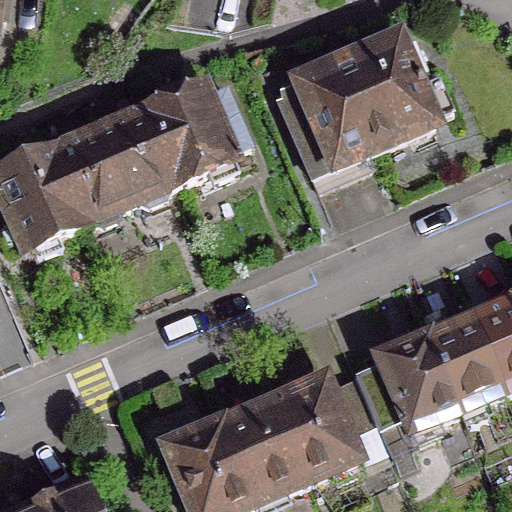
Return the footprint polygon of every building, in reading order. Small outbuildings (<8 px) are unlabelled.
[(317,71),(321,80),(294,92),(298,101),(275,111),(314,199),(370,175),(365,164),(431,135),(428,129),(449,120),(435,87),(414,96),(394,49),(349,68),(345,59),(317,71)] [(112,136),(88,146),(32,170),(0,183),(0,212),(21,262),(83,236),(82,235),(231,172),(227,164),(246,156),(222,99),(203,107),(199,98),(186,104),(112,136)] [(381,373),(403,423),(415,452),(438,442),(433,433),(511,398),(511,310),(490,321),(460,334),(404,355),(378,366),(381,373)] [(351,446),(403,423),(381,373),(330,396),(351,446)] [(361,469),(351,446),(330,396),(326,388),(293,402),(258,416),(218,433),(218,432),(205,437),(161,456),(184,511),(258,511),(329,483),(333,493),(357,482),(353,473),(361,469)] [(45,506),(31,511),(87,511),(75,483),(41,497),(45,506)]
